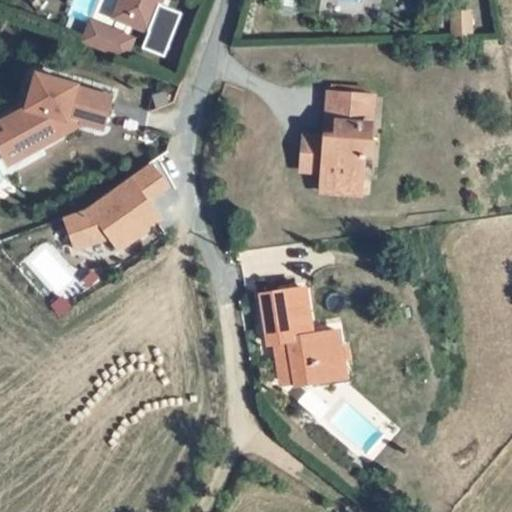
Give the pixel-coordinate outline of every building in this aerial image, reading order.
[(127,23),(124,30),(146,39),(156,12),(160,0),(120,0),(117,10),(122,13),(127,23)] [(454,10),(455,38),(472,37),(471,9),(454,10)] [(117,10),(111,25),(124,30),(127,23),(122,13),(117,10)] [(156,12),(146,39),(140,55),(161,64),(178,21),(156,12)] [(88,30),(80,48),(116,62),(123,44),(88,30)] [(31,113),(6,127),(25,162),(65,140),(70,124),(86,129),(105,135),(115,105),(80,95),(80,92),(41,80),(31,113)] [(371,158),(377,158),(379,127),(370,125),(371,99),(337,98),(337,128),(344,129),(344,144),(336,144),(313,143),(312,176),(336,176),(336,192),(362,192),(362,183),(371,184),(371,158)] [(379,127),(380,99),(371,99),(370,125),(379,127)] [(70,124),(65,140),(86,129),(70,124)] [(344,129),(337,128),(336,144),(344,144),(344,129)] [(152,164),(89,209),(64,219),(76,250),(108,237),(118,250),(161,219),(148,201),(168,187),(152,164)] [(336,192),(336,203),(362,204),(362,192),(336,192)] [(92,271),(83,279),(90,286),(98,278),(92,271)] [(309,389),(360,379),(352,329),(327,334),(319,289),(271,298),(282,344),(300,342),(309,389)] [(61,298),(52,305),(60,315),(69,309),(61,298)] [(282,344),(293,392),(309,389),(300,342),(282,344)]
